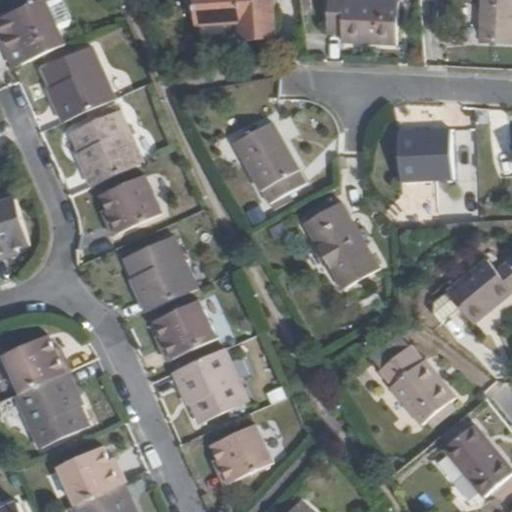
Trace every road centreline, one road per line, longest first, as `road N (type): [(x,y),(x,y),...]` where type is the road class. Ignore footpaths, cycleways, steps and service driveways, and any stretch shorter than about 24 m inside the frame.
road 1 (residential): [(55,292),(106,326),(190,511)]
road 2 (residential): [(511,92),(290,80)]
road 3 (residential): [(55,292),(63,227),(9,97)]
